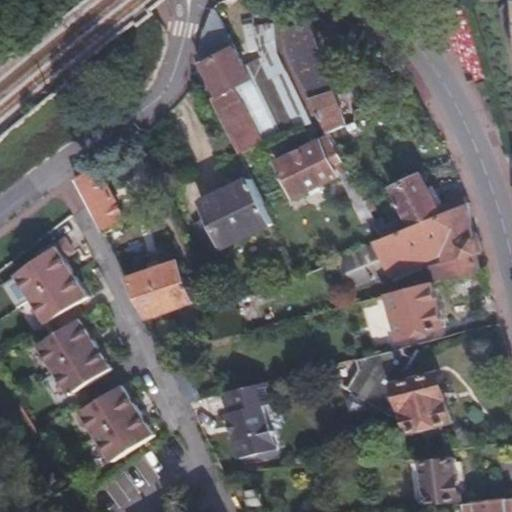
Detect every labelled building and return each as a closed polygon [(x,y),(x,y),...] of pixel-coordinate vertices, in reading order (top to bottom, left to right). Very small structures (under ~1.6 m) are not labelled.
[(256,0),(263,44),(277,42),(271,0),(256,0)] [(511,0),(509,1),(503,9),(511,44),(511,0)] [(197,53),(201,61),(223,110),(242,151),(258,146),(312,124),(279,56),(277,42),(258,52),(259,61),(240,70),(211,12),(202,29),(197,53)] [(310,22),(288,27),(289,47),(328,130),(346,123),(340,105),(345,102),(343,91),(336,92),(310,22)] [(343,160),(331,135),(277,161),(293,196),(339,176),(334,164),(343,160)] [(260,157),(258,146),(242,151),(246,162),(260,157)] [(334,164),(339,176),(342,178),(346,186),(354,182),(343,160),(334,164)] [(442,206),(425,173),(393,191),(410,225),(444,211),(442,206)] [(275,224),(253,177),(203,201),(211,217),(223,243),(225,247),(275,224)] [(364,224),(372,221),(364,204),(354,182),(346,186),(364,224)] [(107,188),(86,202),(88,206),(111,251),(118,248),(115,243),(122,239),(116,226),(124,222),(107,188)] [(469,201),(467,195),(442,206),(444,211),(464,203),(469,201)] [(410,225),(336,256),(349,285),(385,270),(387,273),(440,252),(443,263),(429,266),(433,283),(462,276),(478,271),(474,254),(477,253),(464,203),(444,211),(410,225)] [(223,243),(211,217),(197,224),(210,250),(223,243)] [(28,293),(33,301),(75,275),(63,256),(72,250),(64,238),(41,252),(42,253),(14,270),(16,274),(13,276),(24,295),(28,293)] [(179,262),(125,280),(144,318),(160,313),(162,320),(169,318),(167,310),(192,303),(179,262)] [(499,291),(494,267),(485,270),(483,270),(491,293),(499,291)] [(478,271),(462,276),(467,298),(491,293),(483,270),(478,271)] [(75,275),(33,301),(46,321),(47,321),(55,333),(38,343),(40,348),(82,321),(80,317),(79,318),(71,306),(88,295),(75,275)] [(433,283),(390,295),(401,338),(445,328),(433,283)] [(242,334),(234,308),(216,313),(222,339),(242,334)] [(82,321),(40,348),(56,373),(98,346),(82,321)] [(158,325),(149,329),(163,354),(171,351),(158,325)] [(443,337),(431,340),(434,354),(447,351),(443,337)] [(98,346),(56,373),(69,393),(79,386),(110,367),(98,346)] [(196,399),(174,351),(171,351),(163,354),(186,402),(196,399)] [(390,398),(399,397),(406,431),(452,421),(440,373),(396,383),(396,386),(387,388),(390,398)] [(266,381),(226,391),(231,412),(225,413),(237,458),(258,452),(264,456),(273,454),(277,448),(272,430),(268,431),(262,405),(271,403),(266,381)] [(96,406),(124,388),(121,384),(93,401),(96,406)] [(79,386),(69,393),(76,406),(87,399),(79,386)] [(97,439),(139,413),(124,388),(96,406),(93,401),(90,403),(79,409),(97,439)] [(87,399),(76,406),(79,409),(90,403),(87,399)] [(151,434),(139,413),(97,439),(110,459),(151,434)] [(455,475),(454,458),(424,461),(429,502),(462,498),(460,474),(455,475)] [(511,464),(493,466),(497,490),(511,488),(511,464)] [(254,489),(241,490),(243,507),(256,506),(254,489)] [(511,511),(511,497),(463,502),(464,511),(511,511)]
